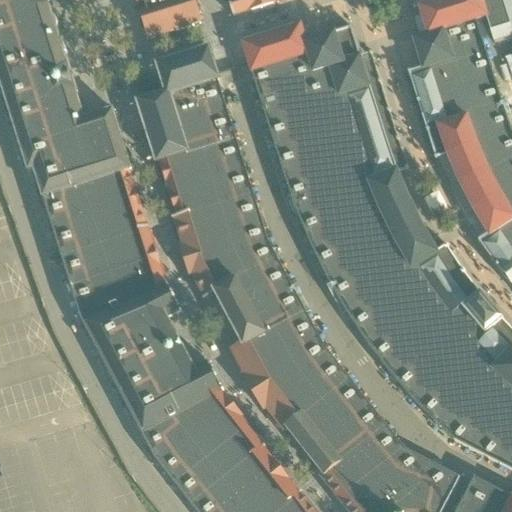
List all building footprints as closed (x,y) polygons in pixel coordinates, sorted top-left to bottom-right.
[(0,0),(0,80),(2,87),(29,174),(35,172),(43,200),(52,227),(60,254),(69,283),(80,317),(82,322),(98,353),(126,406),(143,437),(155,459),(167,475),(196,511),(314,511),(301,496),(302,495),(301,493),(298,495),(280,471),(263,451),(266,448),(265,447),(264,448),(241,418),(222,394),(224,392),(210,364),(195,372),(168,321),(182,313),(167,285),(165,286),(163,280),(155,256),(147,230),(149,229),(148,228),(147,228),(138,202),(129,174),(133,172),(114,112),(85,121),(77,96),(79,95),(69,63),(67,64),(63,51),(57,32),(50,9),(40,0),(0,0)] [(74,0),(75,3),(83,0),(136,0),(139,6),(140,10),(150,41),(192,28),(202,25),(194,0),(74,0)] [(228,0),(234,18),(236,17),(235,17),(250,12),(250,14),(253,13),(261,10),(265,9),(274,6),(277,5),(276,4),(288,0),(228,0)] [(511,130),(504,106),(497,86),(486,50),(477,22),(488,19),(482,0),(448,0),(420,9),(429,37),(415,41),(424,70),(410,74),(421,110),(428,133),(440,129),(449,157),(461,185),(475,211),(490,236),(480,243),(497,268),(511,286),(511,130)] [(511,347),(492,327),(481,314),(472,304),(454,279),(437,253),(430,242),(423,230),(418,219),(410,203),(405,191),(398,176),(392,158),(388,146),(386,139),(379,117),(369,84),(360,57),(352,29),(307,44),(301,27),(243,45),(250,65),(256,87),(266,117),(270,131),(277,154),(279,160),(284,175),(289,189),(291,195),(303,228),(319,262),(335,292),(338,299),(357,328),(380,361),(399,384),(402,388),(414,401),(425,413),(440,428),(455,442),(469,450),(501,467),(511,472),(511,347)] [(442,511),(443,511),(460,479),(448,473),(443,470),(422,459),(416,456),(406,451),(398,441),(395,437),(386,425),(380,418),(376,413),(369,404),(361,394),(358,390),(352,382),(343,371),(339,366),(333,358),(325,349),(325,347),(322,342),(318,335),(315,330),(312,324),(306,313),(301,303),(298,298),(287,277),(284,271),(281,265),(279,261),(276,256),(273,251),(269,243),(266,234),(265,229),(263,222),(260,213),(258,207),(254,194),(251,184),(249,178),(244,161),(242,155),(240,150),(233,127),(231,121),(230,118),(224,98),(222,92),(219,83),(220,82),(217,74),(210,51),(204,52),(187,58),(158,67),(160,73),(165,90),(167,95),(138,104),(140,110),(143,119),(149,140),(151,146),(155,157),(157,164),(160,163),(161,169),(164,176),(167,186),(169,194),(172,203),(173,206),(176,215),(177,218),(174,219),(176,226),(182,242),(183,248),(181,248),(183,253),(185,261),(191,278),(193,277),(195,280),(203,296),(205,300),(205,301),(216,295),(218,299),(222,307),(224,309),(228,318),(231,324),(236,332),(237,334),(241,342),(243,346),(232,351),(235,357),(243,372),(246,378),(243,379),(251,392),(256,399),(264,411),(267,410),(271,414),(282,428),(286,433),(288,431),(293,438),(299,445),(305,453),(312,462),(317,469),(323,476),(321,478),(328,487),(334,494),(342,504),(347,511),(442,511)] [(511,511),(511,499),(475,480),(470,490),(467,496),(460,510),(458,511),(511,511)]
